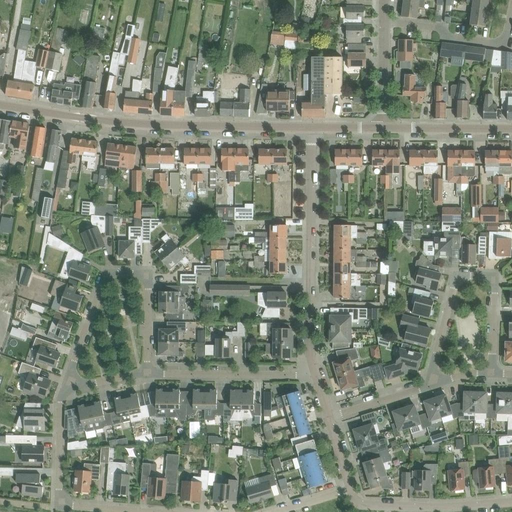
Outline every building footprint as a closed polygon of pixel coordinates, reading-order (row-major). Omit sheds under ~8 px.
[(473,3),(471,14),(487,16),(488,5),(473,3)] [(418,8),(403,6),(402,17),(417,19),(418,8)] [(343,26),(346,26),(346,25),(360,25),(360,17),(364,17),(364,7),(360,7),(347,7),(347,19),(344,19),(343,26)] [(487,16),(471,14),(470,25),(485,27),(487,16)] [(294,23),(292,33),(299,34),(300,24),(294,23)] [(346,44),(348,44),(360,44),(360,43),(360,35),(364,35),(364,25),(360,25),(346,25),(346,26),(346,44)] [(62,54),(59,53),(64,30),(56,28),(51,51),(50,51),(46,69),(59,71),(62,54)] [(6,96),(19,98),(22,83),(25,61),(27,52),(31,31),(21,29),(17,50),(20,51),(15,82),(8,81),(6,96)] [(272,39),(285,40),(285,33),(272,32),(272,39)] [(132,38),(129,52),(137,53),(140,40),(132,38)] [(399,40),(399,61),(413,61),(413,41),(399,40)] [(360,44),(348,44),(348,68),(349,68),(349,66),(365,67),(365,69),(366,69),(366,44),(362,44),(360,43),(360,44)] [(463,61),(465,47),(453,45),(442,44),(440,58),(463,61)] [(197,73),(201,73),(203,62),(206,62),(207,54),(219,55),(220,51),(208,50),(208,46),(200,45),(199,49),(200,49),(197,73)] [(490,65),(492,50),(488,50),(465,47),(463,61),(484,64),(490,65)] [(37,67),(45,69),(49,52),(40,50),(37,63),(36,67),(37,67)] [(491,66),(501,68),(501,52),(494,50),(491,66)] [(117,78),(122,53),(114,52),(106,92),(103,108),(107,109),(108,111),(111,111),(112,110),(114,110),(117,94),(113,93),(116,78),(117,78)] [(501,68),(501,70),(511,69),(511,53),(507,52),(501,52),(501,68)] [(86,81),(83,98),(82,108),(93,109),(97,82),(95,82),(100,56),(87,54),(83,80),(86,81)] [(78,55),(73,60),(80,66),(85,61),(78,55)] [(325,95),(325,58),(312,58),(312,101),(303,101),(303,92),(297,92),(297,105),(302,105),(302,118),(325,118),(325,95)] [(342,58),(325,58),(325,95),(341,95),(342,58)] [(22,83),(19,98),(32,100),(35,85),(34,85),(37,67),(36,67),(37,63),(25,61),(22,83)] [(161,82),(163,68),(155,68),(154,82),(161,82)] [(415,88),(415,76),(405,75),(405,87),(404,87),(403,96),(410,96),(410,97),(411,97),(411,101),(414,102),(414,103),(422,104),(423,97),(426,97),(426,88),(415,88)] [(160,115),(173,116),(173,101),(174,93),(176,83),(171,82),(169,91),(162,90),(160,115)] [(51,103),(71,106),(72,99),(79,99),(81,85),(65,83),(65,85),(54,84),(51,103)] [(457,96),(456,99),(456,103),(456,108),(456,118),(461,118),(463,120),(466,120),(467,118),(469,118),(469,101),(464,101),(467,85),(459,83),(457,96)] [(278,111),(278,91),(267,91),(267,85),(262,85),(256,114),(267,114),(267,111),(278,111)] [(446,119),(446,109),(446,103),(442,103),(442,87),(435,87),(435,109),(435,119),(446,119)] [(220,116),(240,117),(250,117),(250,104),(250,89),(240,89),(240,103),(221,103),(220,116)] [(124,103),(124,112),(129,113),(131,113),(138,114),(139,100),(139,92),(125,91),(124,103)] [(289,91),(278,91),(278,111),(289,111),(290,100),(295,100),(295,91),(289,91)] [(139,100),(138,114),(152,115),(154,93),(153,93),(148,92),(147,101),(139,100)] [(196,107),(196,117),(210,117),(210,107),(210,103),(214,103),(214,92),(203,92),(203,97),(197,97),(197,103),(196,103),(196,107)] [(173,101),(173,116),(185,117),(185,107),(185,101),(186,93),(174,93),(173,101)] [(483,105),(483,120),(497,120),(497,105),(492,105),(492,95),(487,95),(485,105),(483,105)] [(502,98),(502,99),(501,109),(507,110),(507,120),(511,120),(511,97),(501,97),(501,98),(502,98)] [(12,121),(3,120),(0,135),(1,135),(0,138),(0,149),(4,150),(5,144),(8,144),(10,137),(12,121)] [(29,124),(12,121),(10,137),(16,138),(15,147),(25,149),(28,134),(29,124)] [(35,127),(33,137),(31,157),(42,158),(45,139),(46,129),(35,127)] [(59,147),(60,142),(62,132),(51,130),(49,140),(46,162),(53,163),(54,159),(56,146),(59,147)] [(72,139),(70,152),(68,164),(69,164),(76,165),(77,155),(83,155),(85,141),(72,139)] [(98,142),(85,141),(83,155),(82,162),(88,162),(87,170),(95,170),(98,142)] [(112,166),(119,167),(122,146),(108,144),(107,154),(105,165),(112,166)] [(122,146),(119,167),(119,168),(121,170),(125,171),(126,170),(127,168),(134,169),(137,148),(122,146)] [(156,169),(161,169),(160,164),(161,149),(146,149),(146,169),(156,169)] [(160,164),(161,169),(174,169),(174,164),(174,159),(174,149),(161,149),(160,164)] [(198,164),(199,149),(184,149),(184,159),(184,165),(198,164)] [(212,149),(199,149),(198,164),(212,164),(212,159),(212,149)] [(222,149),(222,159),(222,162),(222,165),(222,168),(222,170),(222,171),(230,171),(230,175),(235,175),(236,175),(236,165),(236,150),(222,149)] [(249,150),(236,150),(236,165),(236,175),(240,175),(240,172),(249,172),(249,168),(249,165),(249,160),(249,150)] [(273,165),(274,150),(259,150),(259,160),(259,165),(273,165)] [(287,150),(274,150),(273,165),(287,165),(287,150)] [(335,165),(349,165),(349,150),(335,150),(335,165)] [(349,150),(349,165),(362,165),(362,151),(349,150)] [(372,166),(386,166),(386,151),(372,151),(372,166)] [(386,183),(386,189),(392,189),(392,174),(400,174),(400,151),(386,151),(386,166),(386,176),(386,183)] [(410,166),(424,166),(424,151),(410,151),(410,166)] [(424,151),(424,166),(424,173),(434,173),(438,170),(438,166),(438,151),(424,151)] [(461,166),(462,151),(448,151),(448,161),(448,166),(453,166),(453,177),(457,177),(457,183),(457,185),(461,185),(461,184),(461,177),(461,166)] [(475,151),(462,151),(461,166),(461,177),(461,184),(468,184),(468,177),(468,174),(474,174),(474,167),(475,167),(475,161),(475,151)] [(493,185),(498,185),(498,176),(499,176),(499,174),(498,174),(498,152),(485,151),(485,161),(485,167),(486,167),(486,171),(494,171),(493,185)] [(511,151),(498,152),(498,174),(499,174),(502,174),(505,175),(509,175),(511,174),(511,167),(511,166),(511,151)] [(44,169),(37,168),(31,200),(38,201),(44,170),(44,169)] [(97,185),(104,186),(106,168),(100,168),(97,185)] [(57,188),(64,189),(65,189),(67,170),(60,169),(57,188)] [(133,171),(133,192),(141,192),(141,171),(133,171)] [(344,184),(349,183),(355,183),(354,175),(343,175),(344,184)] [(471,185),(472,207),(482,207),(481,185),(471,185)] [(55,199),(43,197),(39,217),(51,219),(55,199)] [(107,204),(106,216),(114,217),(117,217),(118,205),(107,204)] [(442,222),(461,222),(461,207),(442,207),(442,222)] [(499,223),(499,212),(499,207),(481,207),(481,223),(499,223)] [(142,216),(156,217),(156,209),(143,208),(142,216)] [(92,215),(91,222),(98,222),(100,227),(98,229),(97,228),(82,234),(89,251),(104,245),(100,234),(103,233),(106,233),(106,235),(114,235),(114,217),(106,216),(92,215)] [(141,219),(135,219),(134,227),(129,227),(129,241),(120,241),(119,258),(131,258),(131,257),(134,255),(142,255),(143,243),(143,219),(141,219)] [(151,243),(151,219),(143,219),(143,243),(151,243)] [(396,227),(405,236),(405,222),(390,221),(390,227),(396,227)] [(255,232),(255,238),(271,238),(286,238),(287,225),(271,225),(271,232),(255,232)] [(335,238),(351,238),(357,238),(366,238),(367,232),(357,232),(357,226),(335,225),(335,238)] [(235,226),(223,226),(222,238),(227,238),(233,238),(234,238),(235,226)] [(211,238),(221,238),(221,229),(212,228),(211,238)] [(393,235),(399,240),(404,236),(398,230),(393,235)] [(460,232),(444,232),(444,239),(435,238),(435,243),(434,243),(425,243),(425,252),(427,255),(435,255),(435,256),(440,256),(440,258),(447,258),(447,256),(452,256),(452,249),(460,249),(460,232)] [(511,232),(498,232),(489,232),(488,259),(497,259),(497,257),(511,257),(511,239),(511,233),(511,232)] [(155,252),(162,261),(178,248),(167,234),(162,238),(165,243),(155,252)] [(270,249),(270,250),(286,250),(286,238),(271,238),(255,238),(255,243),(264,243),(264,249),(270,249)] [(335,238),(335,250),(351,250),(351,238),(335,238)] [(212,240),(212,250),(217,250),(227,250),(227,240),(212,240)] [(61,241),(59,249),(68,252),(66,258),(63,266),(71,269),(69,276),(86,282),(87,280),(88,281),(90,276),(88,275),(91,267),(80,263),(83,255),(70,247),(61,241)] [(462,263),(475,264),(476,245),(463,245),(462,263)] [(178,248),(162,261),(170,270),(181,262),(185,266),(190,262),(178,248)] [(270,250),(270,262),(286,262),(286,250),(270,250)] [(334,262),(350,262),(356,262),(367,262),(367,256),(357,257),(357,250),(351,250),(335,250),(334,262)] [(441,274),(438,273),(440,266),(433,265),(422,255),(420,257),(420,259),(419,260),(416,261),(415,266),(418,269),(419,269),(419,272),(417,272),(416,272),(414,278),(415,279),(417,280),(416,283),(427,286),(426,289),(436,291),(441,274)] [(286,262),(270,262),(270,274),(286,274),(286,262)] [(334,262),(334,274),(350,274),(350,262),(334,262)] [(27,286),(33,270),(22,267),(19,284),(27,286)] [(0,276),(0,301),(7,303),(8,294),(10,295),(10,292),(15,293),(14,296),(15,296),(19,274),(6,272),(5,277),(0,276)] [(181,274),(181,283),(197,284),(197,275),(181,274)] [(350,286),(356,286),(360,286),(360,281),(357,281),(357,274),(350,274),(334,274),(334,286),(350,286)] [(377,274),(377,285),(386,285),(386,274),(377,274)] [(75,295),(78,287),(68,284),(56,280),(50,295),(63,299),(60,306),(77,312),(83,298),(75,295)] [(160,292),(160,303),(186,303),(186,297),(183,297),(183,286),(170,286),(170,292),(160,292)] [(231,295),(249,295),(249,286),(231,286),(210,286),(210,295),(231,295)] [(350,286),(334,286),(334,298),(350,298),(350,286)] [(412,314),(420,316),(429,318),(430,315),(432,316),(433,311),(431,311),(434,302),(428,300),(430,293),(415,289),(411,302),(412,304),(414,305),(412,314)] [(268,301),(268,307),(268,308),(264,317),(264,318),(280,318),(280,308),(286,308),(286,293),(258,293),(258,301),(268,301)] [(203,314),(203,316),(212,316),(212,301),(203,301),(203,303),(201,303),(201,314),(203,314)] [(186,303),(160,303),(160,313),(169,314),(169,320),(183,320),(183,309),(186,309),(186,303)] [(330,326),(330,329),(351,329),(351,323),(359,323),(359,319),(359,309),(338,308),(338,309),(343,309),(343,316),(331,316),(330,316),(330,319),(329,318),(328,318),(328,327),(328,326),(330,326)] [(378,309),(359,309),(359,319),(378,319),(378,309)] [(49,333),(55,335),(54,338),(64,342),(65,340),(67,340),(68,338),(69,338),(70,336),(69,335),(73,324),(65,321),(67,314),(56,311),(49,333)] [(404,341),(426,347),(431,330),(417,326),(419,319),(403,315),(400,327),(407,329),(404,341)] [(160,329),(159,342),(178,343),(179,333),(186,333),(186,322),(167,322),(167,323),(170,323),(170,330),(160,329)] [(21,330),(35,335),(37,329),(25,325),(23,323),(21,330)] [(205,345),(205,355),(216,356),(216,357),(230,357),(230,344),(233,344),(233,337),(245,337),(246,323),(238,323),(237,332),(232,332),(226,332),(226,336),(223,336),(223,339),(216,339),(216,345),(205,345)] [(274,336),(274,344),(293,344),(293,335),(291,335),(291,330),(285,329),(285,323),(267,323),(267,336),(274,336)] [(351,329),(330,329),(330,332),(328,332),(328,340),(330,340),(330,343),(331,343),(331,342),(335,342),(335,349),(333,349),(333,350),(350,348),(350,347),(350,343),(351,343),(351,329)] [(51,349),(53,343),(36,337),(32,350),(39,352),(36,361),(55,368),(60,354),(52,351),(51,349)] [(178,343),(159,342),(159,355),(171,355),(171,357),(183,357),(183,352),(178,352),(178,343)] [(205,357),(205,355),(205,345),(205,343),(199,343),(196,343),(196,357),(205,357)] [(293,344),(274,344),(273,358),(291,358),(291,353),(293,353),(293,344)] [(333,363),(337,377),(354,372),(351,361),(359,359),(356,349),(354,349),(336,351),(339,361),(333,363)] [(385,368),(388,380),(407,374),(408,368),(418,370),(422,355),(409,351),(401,349),(400,349),(396,364),(385,368)] [(22,363),(21,366),(18,373),(25,376),(27,381),(24,392),(34,395),(35,394),(44,398),(47,390),(51,381),(35,376),(38,369),(39,368),(22,363)] [(370,367),(374,382),(384,379),(382,369),(381,363),(370,367)] [(360,370),(354,372),(337,377),(341,390),(352,387),(353,389),(365,386),(360,370)] [(0,390),(0,394),(3,396),(9,380),(4,378),(0,390)] [(156,403),(147,405),(149,417),(156,416),(156,417),(168,417),(168,390),(156,390),(156,403)] [(180,390),(168,390),(168,417),(179,417),(180,420),(186,420),(186,415),(186,403),(180,403),(180,390)] [(193,403),(186,403),(186,415),(195,415),(198,409),(205,409),(205,390),(193,390),(193,403)] [(217,390),(205,390),(205,409),(212,409),(215,416),(224,416),(224,404),(217,404),(217,390)] [(224,404),(224,416),(223,421),(243,421),(243,410),(242,410),(242,391),(231,390),(230,404),(224,404)] [(254,391),(242,391),(242,410),(243,410),(243,418),(252,419),(252,416),(261,416),(261,404),(257,404),(254,404),(254,401),(254,391)] [(282,396),(286,407),(303,402),(299,391),(282,396)] [(464,404),(456,403),(458,417),(464,418),(464,412),(475,413),(476,393),(464,392),(464,404)] [(476,393),(475,413),(475,421),(486,421),(486,418),(492,418),(492,404),(487,404),(487,393),(476,393)] [(497,404),(492,404),(492,418),(497,418),(497,421),(508,421),(508,414),(509,394),(497,393),(497,404)] [(138,394),(126,396),(131,421),(131,422),(140,421),(141,419),(149,417),(147,405),(140,407),(138,394)] [(446,395),(435,398),(441,418),(452,414),(453,419),(458,417),(456,403),(449,405),(446,395)] [(117,412),(111,413),(113,425),(122,423),(131,421),(126,396),(115,399),(117,412)] [(428,413),(423,414),(427,428),(432,426),(431,421),(441,418),(435,398),(424,402),(428,413)] [(101,401),(90,404),(95,430),(103,428),(105,427),(113,425),(111,413),(104,414),(101,401)] [(286,407),(289,417),(306,412),(303,402),(286,407)] [(28,430),(34,432),(35,430),(44,430),(45,422),(42,422),(42,418),(44,418),(44,410),(40,410),(40,403),(26,403),(25,419),(20,417),(17,426),(25,429),(25,430),(28,430)] [(68,430),(68,437),(77,435),(76,433),(85,431),(87,432),(95,430),(90,404),(78,406),(79,409),(81,419),(74,421),(73,417),(68,418),(68,430)] [(414,405),(404,409),(410,428),(420,424),(422,429),(427,428),(423,414),(418,416),(414,405)] [(410,428),(404,409),(393,412),(396,423),(391,424),(396,438),(401,436),(399,431),(410,428)] [(289,417),(292,428),(309,422),(306,412),(289,417)] [(354,430),(357,441),(376,435),(373,424),(378,423),(376,417),(363,421),(364,427),(354,430)] [(293,446),(295,445),(309,441),(307,435),(312,433),(309,422),(292,428),(295,438),(291,439),(293,446)] [(264,430),(265,436),(272,434),(269,424),(264,426),(264,430)] [(6,443),(32,444),(33,444),(33,436),(6,435),(6,443)] [(374,453),(374,454),(388,449),(385,439),(378,441),(376,435),(357,441),(360,451),(371,448),(372,454),(374,453)] [(129,446),(127,438),(116,440),(118,447),(129,446)] [(295,445),(299,457),(318,452),(314,440),(309,441),(295,445)] [(44,446),(32,446),(23,446),(23,462),(42,462),(42,466),(43,466),(43,455),(44,455),(44,446)] [(236,451),(236,455),(243,455),(243,447),(233,446),(232,451),(236,451)] [(509,446),(498,447),(499,459),(500,474),(507,473),(508,486),(511,485),(511,457),(510,458),(509,446)] [(109,464),(109,462),(110,447),(101,448),(100,463),(109,464)] [(109,462),(109,464),(107,490),(114,490),(114,494),(128,495),(130,475),(125,475),(126,463),(113,462),(114,448),(110,448),(109,462)] [(368,476),(385,470),(393,468),(391,461),(392,461),(388,449),(374,454),(375,460),(364,463),(368,476)] [(299,457),(302,467),(321,462),(318,452),(299,457)] [(149,478),(148,489),(148,497),(155,497),(156,499),(158,499),(160,500),(162,499),(163,498),(165,498),(165,493),(176,494),(180,455),(167,454),(165,479),(149,478)] [(474,471),(474,473),(474,481),(475,483),(477,483),(479,483),(480,488),(495,487),(494,475),(500,474),(499,459),(488,460),(489,467),(478,468),(478,470),(476,470),(474,471)] [(470,477),(469,461),(458,462),(459,470),(448,471),(450,491),(465,490),(464,477),(470,477)] [(302,467),(305,478),(324,472),(321,462),(302,467)] [(142,474),(150,475),(151,464),(143,463),(142,474)] [(86,464),(86,468),(84,468),(84,472),(76,471),(75,478),(73,478),(73,484),(75,484),(74,491),(90,492),(91,480),(99,480),(101,465),(86,464)] [(436,485),(438,465),(430,464),(430,465),(426,464),(424,466),(424,471),(416,471),(416,472),(413,472),(413,471),(412,471),(412,478),(413,478),(415,478),(415,490),(419,490),(421,491),(422,491),(424,491),(425,490),(430,490),(430,484),(436,485)] [(0,475),(13,476),(13,468),(0,467),(0,475)] [(202,470),(201,477),(194,477),(192,479),(192,482),(183,482),(182,500),(184,500),(185,501),(187,502),(188,502),(190,501),(191,500),(200,501),(201,488),(207,488),(207,491),(208,491),(209,471),(202,470)] [(385,470),(368,476),(371,488),(383,485),(384,489),(394,489),(391,476),(387,478),(385,470)] [(324,472),(305,478),(309,489),(327,483),(324,472)] [(40,483),(40,475),(16,474),(16,483),(23,483),(22,495),(42,497),(43,487),(40,487),(40,483)] [(261,484),(251,487),(246,489),(250,503),(274,496),(271,487),(277,485),(273,474),(259,478),(261,484)] [(225,501),(236,502),(238,480),(225,479),(222,482),(222,484),(215,483),(213,502),(224,503),(225,501)]
